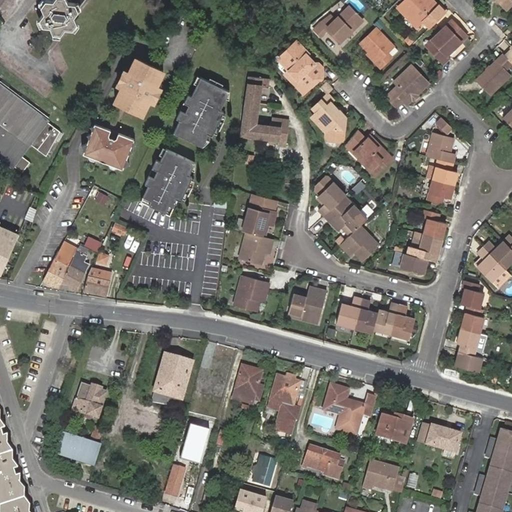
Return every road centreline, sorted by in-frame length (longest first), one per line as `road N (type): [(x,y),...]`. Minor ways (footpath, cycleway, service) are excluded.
road 1 (residential): [(421,381),(215,326),(65,307)]
road 2 (residential): [(444,299),(328,267),(308,252),(301,211)]
road 3 (residential): [(145,511),(37,479),(24,439)]
road 4 (residential): [(442,90),(395,131),(351,92),(364,79)]
road 5 (residential): [(24,439),(65,307)]
road 6 (residential): [(442,90),(491,36),(458,0)]
